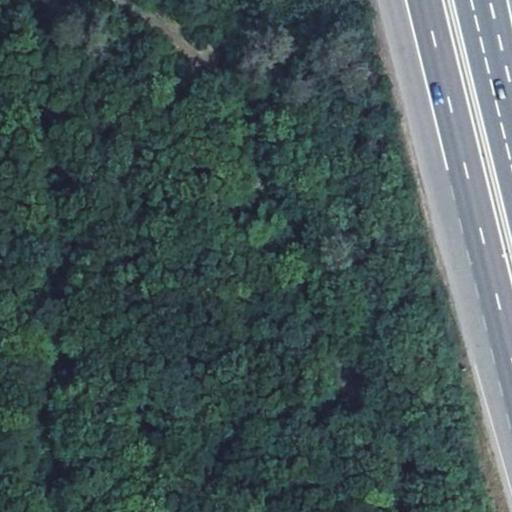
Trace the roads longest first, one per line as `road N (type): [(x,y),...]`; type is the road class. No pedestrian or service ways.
road 1 (motorway): [(390,0),(434,171),(474,209)]
road 2 (motorway): [(423,0),(474,209)]
road 3 (motorway): [(511,168),(470,0)]
road 4 (motorway): [(474,209),(511,361)]
